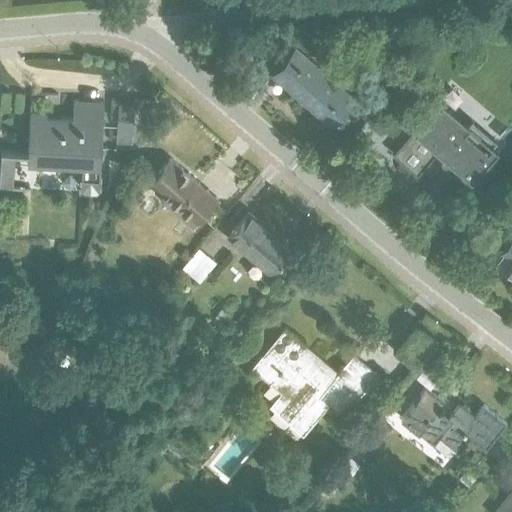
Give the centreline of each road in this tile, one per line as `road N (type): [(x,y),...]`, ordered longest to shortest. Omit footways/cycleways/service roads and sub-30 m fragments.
road 1 (tertiary): [(135,30),(511,342)]
road 2 (unclassified): [(423,0),(135,30)]
road 3 (tertiary): [(0,32),(96,24),(135,30)]
